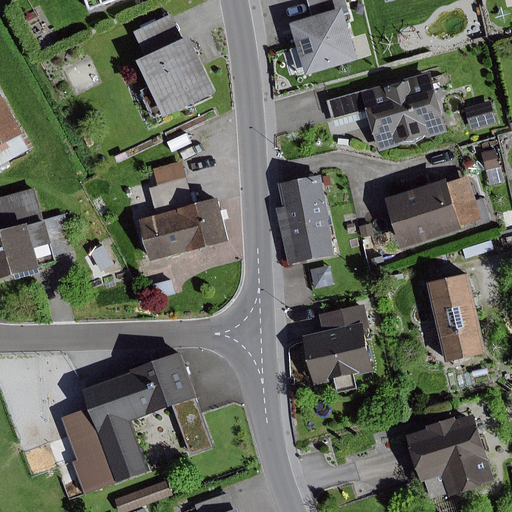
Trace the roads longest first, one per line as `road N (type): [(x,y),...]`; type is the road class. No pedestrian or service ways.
road 1 (residential): [(258,334),(252,127),(236,0)]
road 2 (residential): [(0,339),(258,334)]
road 3 (residential): [(293,511),(267,421),(258,334)]
